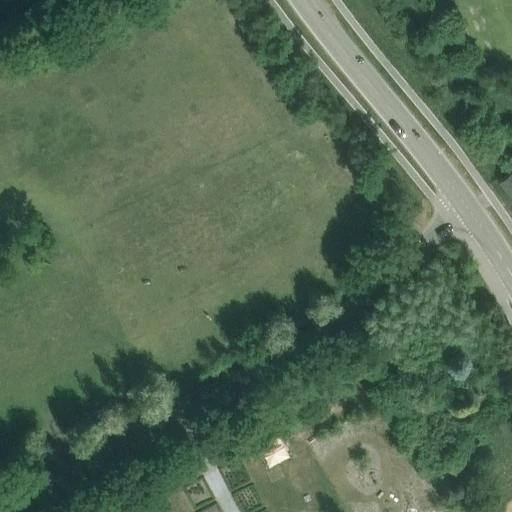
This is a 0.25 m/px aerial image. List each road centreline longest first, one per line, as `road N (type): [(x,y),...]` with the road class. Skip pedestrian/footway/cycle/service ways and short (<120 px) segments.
road 1 (unclassified): [(0,509),(290,354),(365,304),(429,235),(470,209)]
road 2 (secondary): [(470,209),(302,0)]
